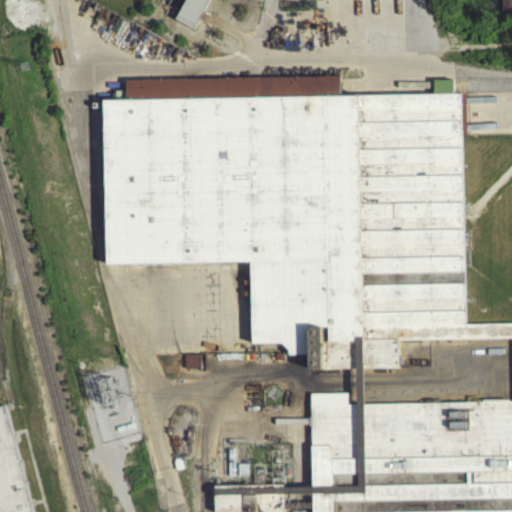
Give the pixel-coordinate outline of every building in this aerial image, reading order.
[(170,17),(196,28),(208,0),(164,0),(164,2),(175,6),(170,17)] [(500,2),(511,1),(511,18),(500,18),(500,2)] [(124,95),(124,84),(339,81),(339,101),(459,99),(459,141),(460,218),(460,221),(461,228),(462,328),(511,327),(511,511),(211,511),(211,494),(223,494),(281,493),(281,511),(310,511),(308,397),(344,397),(344,408),(511,406),(511,344),(396,345),(397,372),(310,373),(309,357),(298,357),(285,357),(285,356),(285,347),(251,347),(250,267),(104,269),(102,105),(114,105),(113,95),(124,95)] [(178,373),(198,373),(197,359),(177,359),(178,373)] [(0,511),(0,411),(5,410),(31,511),(0,511)]
